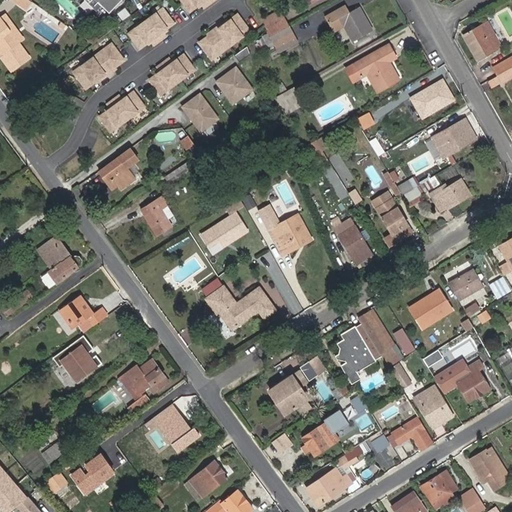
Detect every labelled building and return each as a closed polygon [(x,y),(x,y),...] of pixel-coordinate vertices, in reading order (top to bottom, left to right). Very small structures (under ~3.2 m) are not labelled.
[(110,14),(123,0),(84,0),(96,10),(101,5),(103,7),(110,14)] [(183,0),(190,10),(198,4),(202,2),(203,3),(205,6),(212,0),(183,0)] [(353,41),(373,30),(360,6),(350,11),(344,15),(341,9),(339,10),(327,16),(333,30),(343,24),(353,41)] [(350,11),(347,6),(341,9),(344,15),(350,11)] [(153,41),(155,43),(166,35),(164,32),(163,30),(167,28),(174,22),(163,7),(129,32),(140,47),(148,41),(152,39),(153,41)] [(280,9),(263,18),(266,26),(284,15),(280,9)] [(200,41),(212,58),(250,30),(245,23),(244,24),(237,14),(228,20),(224,23),(223,21),(211,30),(213,32),(209,35),(200,41)] [(266,26),(267,30),(270,36),(289,26),(284,15),(266,26)] [(27,59),(16,44),(5,27),(10,24),(4,16),(0,19),(0,55),(1,54),(3,57),(2,58),(10,71),(27,59)] [(479,59),(502,46),(493,30),(499,26),(493,17),(464,33),(479,59)] [(16,44),(21,40),(10,24),(5,27),(16,44)] [(295,36),(289,26),(270,36),(276,46),(295,36)] [(477,61),(479,59),(464,33),(462,34),(477,61)] [(269,49),(271,49),(276,46),(270,36),(264,40),(269,49)] [(276,46),(280,53),(299,42),(295,36),(276,46)] [(100,78),(101,80),(113,71),(112,71),(111,69),(115,66),(124,59),(112,43),(75,71),(87,87),(96,81),(100,78)] [(400,78),(390,61),(388,57),(394,52),(389,43),(353,64),(360,78),(361,78),(367,74),(377,92),(400,78)] [(390,61),(397,57),(394,52),(388,57),(390,61)] [(150,79),(161,94),(195,69),(184,54),(176,59),(172,62),(171,60),(170,58),(158,66),(160,69),(161,71),(157,73),(150,79)] [(497,75),(511,66),(511,55),(493,67),(497,75)] [(345,68),(353,82),(360,78),(353,64),(345,68)] [(237,65),(215,81),(233,105),(254,89),(237,65)] [(511,67),(498,76),(502,83),(511,77),(511,67)] [(487,81),(492,89),(502,83),(498,76),(497,75),(487,81)] [(427,114),(455,99),(444,79),(417,94),(427,114)] [(276,87),(279,92),(285,88),(282,83),(276,87)] [(284,114),(301,104),(292,88),(274,98),(284,114)] [(111,131),(145,106),(134,91),(126,97),(123,99),(121,97),(120,95),(108,104),(110,106),(111,108),(107,110),(100,116),(111,131)] [(200,92),(181,106),(201,133),(220,118),(200,92)] [(364,129),(373,124),(368,115),(359,120),(364,129)] [(450,153),(477,138),(465,118),(444,130),(450,141),(446,144),(450,153)] [(136,179),(128,169),(139,161),(130,149),(100,171),(113,190),(119,185),(122,189),(136,179)] [(336,166),(348,182),(355,177),(343,160),(336,166)] [(166,176),(170,183),(191,168),(187,162),(166,176)] [(389,172),(385,175),(390,183),(394,180),(389,172)] [(447,207),(448,209),(471,194),(461,178),(447,187),(445,184),(430,193),(441,211),(447,207)] [(424,192),(432,187),(428,179),(419,185),(424,192)] [(413,188),(408,180),(398,186),(402,193),(403,195),(413,188)] [(398,196),(402,193),(398,186),(396,185),(393,187),(398,196)] [(403,195),(410,207),(423,199),(416,187),(413,188),(403,195)] [(173,226),(169,219),(174,216),(168,206),(169,205),(163,195),(142,209),(158,235),(173,226)] [(225,202),(227,209),(245,205),(242,197),(225,202)] [(406,227),(408,225),(401,214),(399,216),(395,209),(398,207),(393,200),(377,209),(393,235),(395,234),(398,239),(409,232),(406,227)] [(276,243),(282,255),(312,239),(298,213),(271,229),(277,241),(276,243)] [(357,264),(372,255),(355,225),(354,226),(350,220),(337,228),(341,234),(339,235),(357,264)] [(209,246),(222,238),(215,226),(201,234),(209,246)] [(51,288),(82,265),(83,259),(81,256),(75,255),(73,257),(57,235),(37,249),(51,269),(41,276),(51,288)] [(503,262),(508,271),(511,268),(511,237),(498,245),(507,260),(503,262)] [(459,300),(483,286),(473,268),(448,281),(459,300)] [(488,285),(496,298),(510,290),(502,276),(488,285)] [(219,312),(232,330),(258,312),(263,319),(277,310),(260,286),(237,302),(224,284),(223,285),(218,278),(202,289),(207,297),(205,298),(217,314),(219,312)] [(409,309),(422,329),(453,310),(439,288),(430,293),(431,295),(409,309)] [(0,304),(0,306),(7,316),(34,297),(29,289),(5,305),(3,302),(0,304)] [(430,293),(408,307),(409,309),(431,295),(430,293)] [(88,317),(94,326),(109,315),(103,306),(94,312),(81,295),(59,310),(72,329),(88,317)] [(469,316),(479,309),(475,302),(465,308),(469,316)] [(386,348),(391,345),(369,311),(358,318),(385,360),(390,357),(386,348)] [(465,332),(474,327),(469,319),(468,317),(460,322),(465,332)] [(370,363),(380,356),(360,323),(341,335),(343,339),(336,343),(339,348),(338,354),(335,356),(337,359),(345,362),(341,365),(351,382),(360,377),(357,371),(370,363)] [(393,331),(405,353),(415,348),(403,326),(393,331)] [(474,346),(479,343),(473,332),(469,335),(474,346)] [(87,375),(103,363),(96,354),(89,359),(84,352),(82,354),(76,346),(74,348),(71,343),(55,355),(76,383),(87,375)] [(390,357),(396,353),(391,345),(386,348),(390,357)] [(435,377),(445,371),(435,354),(424,360),(435,377)] [(156,392),(168,383),(151,359),(139,368),(137,370),(133,364),(124,371),(127,375),(140,393),(144,391),(148,387),(151,385),(156,392)] [(468,402),(490,389),(478,370),(483,367),(478,360),(452,376),(468,402)] [(328,373),(324,366),(319,369),(324,376),(328,373)] [(284,414),(308,398),(299,386),(307,381),(299,369),(268,391),(284,414)] [(310,385),(324,376),(319,369),(306,377),(310,385)] [(403,388),(411,383),(404,371),(396,376),(403,388)] [(76,383),(79,387),(89,379),(87,375),(76,383)] [(123,400),(128,407),(146,394),(144,391),(140,393),(127,375),(120,381),(129,395),(123,400)] [(343,392),(347,389),(343,382),(338,385),(343,392)] [(434,385),(414,397),(430,424),(450,411),(434,385)] [(134,414),(151,401),(146,394),(128,407),(134,414)] [(146,420),(170,454),(195,436),(171,402),(146,420)] [(311,450),(314,455),(338,440),(333,433),(349,423),(340,408),(324,419),(326,422),(302,437),(307,445),(303,448),(307,453),(311,450)] [(430,424),(433,428),(453,415),(450,411),(430,424)] [(422,429),(423,428),(416,417),(392,431),(392,432),(400,443),(411,436),(421,450),(431,444),(422,429)] [(376,451),(390,443),(384,432),(370,440),(376,451)] [(391,442),(394,447),(400,443),(392,432),(391,433),(395,439),(391,442)] [(280,451),(291,445),(283,433),(272,440),(280,451)] [(391,433),(387,435),(391,442),(395,439),(391,433)] [(141,450),(146,445),(139,437),(134,441),(141,450)] [(136,478),(140,482),(156,470),(141,450),(134,441),(109,459),(127,484),(136,478)] [(65,450),(58,442),(45,451),(51,461),(65,450)] [(342,466),(355,457),(364,451),(359,445),(346,453),(347,454),(338,460),(342,466)] [(115,471),(98,448),(67,472),(84,494),(115,471)] [(494,488),(510,478),(493,451),(489,454),(486,451),(485,449),(469,459),(478,475),(483,471),(487,477),(494,488)] [(47,463),(51,461),(45,451),(41,454),(47,463)] [(342,466),(343,469),(357,459),(355,457),(342,466)] [(198,491),(203,497),(229,476),(215,459),(184,484),(193,495),(198,491)] [(9,511),(28,496),(0,463),(0,511),(9,511)] [(307,487),(319,504),(352,482),(346,473),(341,476),(336,468),(307,487)] [(352,482),(358,478),(352,469),(346,473),(352,482)] [(455,498),(451,492),(458,488),(446,470),(421,485),(436,508),(442,504),(443,505),(455,498)] [(478,475),(482,481),(487,477),(483,471),(478,475)] [(55,493),(66,484),(58,474),(47,483),(55,493)] [(127,484),(131,489),(140,482),(136,478),(127,484)] [(229,511),(248,511),(254,508),(239,489),(208,511),(224,511),(227,510),(229,511)] [(193,495),(198,501),(203,497),(198,491),(193,495)] [(391,505),(395,511),(423,511),(426,510),(412,491),(391,505)] [(468,511),(476,511),(485,507),(474,491),(461,499),(468,511)] [(137,504),(143,511),(154,511),(163,505),(153,492),(137,504)] [(35,511),(25,500),(15,508),(17,511),(35,511)]
